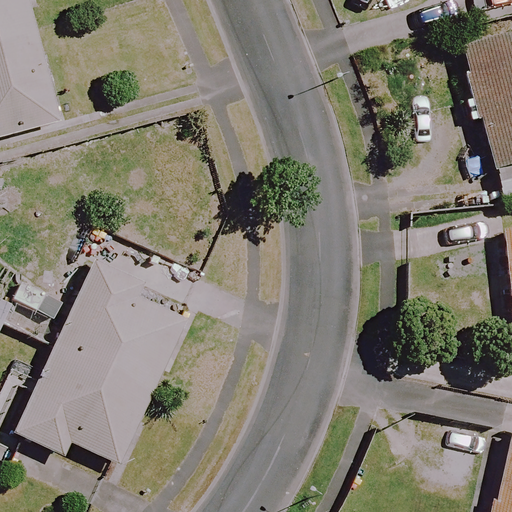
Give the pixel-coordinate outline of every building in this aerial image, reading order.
[(0,0),(0,141),(47,130),(14,0),(0,0)] [(511,167),(511,35),(452,51),(484,174),(511,167)] [(511,366),(511,232),(494,234),(507,367),(511,366)] [(123,287),(84,269),(4,437),(55,460),(61,447),(108,470),(176,327),(117,299),(123,287)] [(511,511),(511,443),(500,440),(482,511),(511,511)]
